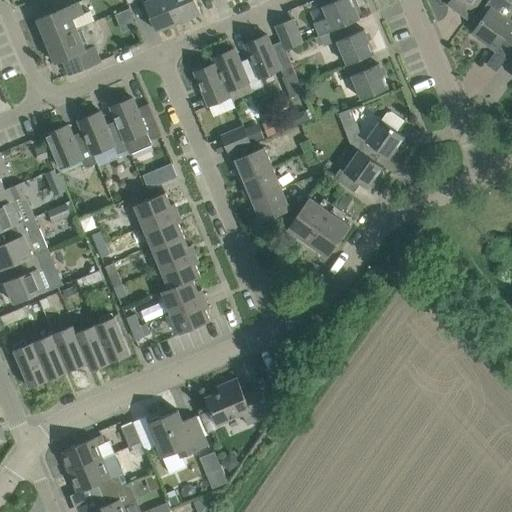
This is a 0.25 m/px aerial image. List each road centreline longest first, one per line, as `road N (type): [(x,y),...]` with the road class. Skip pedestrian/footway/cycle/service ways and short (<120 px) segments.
road 1 (residential): [(273,331),(158,54)]
road 2 (unclassified): [(273,331),(58,425),(30,451)]
road 3 (unclassified): [(485,179),(385,224),(306,315),(273,331)]
road 4 (residential): [(412,0),(485,179)]
road 5 (residential): [(158,54),(288,0)]
road 6 (residential): [(45,100),(158,54)]
